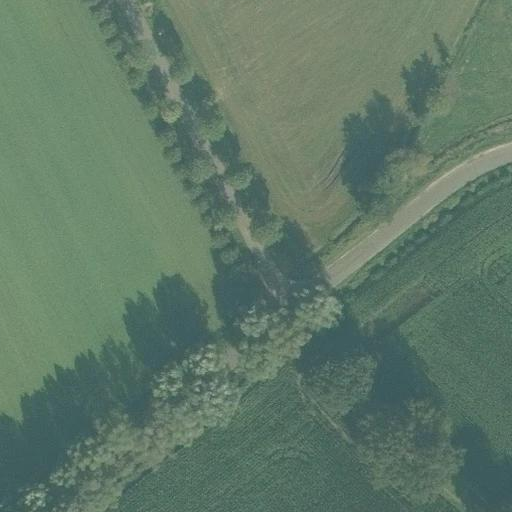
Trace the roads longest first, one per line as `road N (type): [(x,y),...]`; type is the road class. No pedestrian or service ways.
road 1 (unclassified): [(289,310),(124,0)]
road 2 (unclassified): [(39,511),(289,310)]
road 3 (residential): [(289,310),(423,194),(511,150)]
road 4 (track): [(289,310),(307,349),(358,411),(465,511)]
